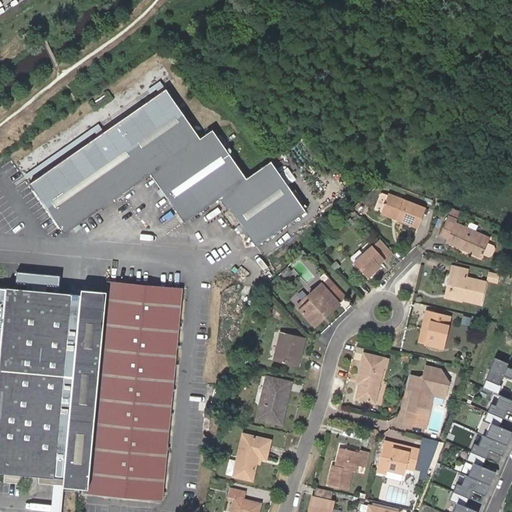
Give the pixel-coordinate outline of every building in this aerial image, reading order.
[(33,41),(29,33),(22,37),(26,44),(33,41)] [(166,91),(29,185),(64,236),(151,176),(184,224),(221,198),(256,248),(306,214),(271,164),(247,181),(213,132),(201,141),(166,91)] [(399,218),(398,221),(419,229),(426,210),(389,195),(382,214),(393,219),(394,216),(399,218)] [(471,251),(469,254),(482,260),(491,240),(457,225),(458,222),(450,218),(441,238),(450,241),(448,244),(466,252),(467,249),(471,251)] [(369,278),(382,267),(380,265),(386,260),(375,247),(355,263),(369,278)] [(457,277),(452,298),(483,305),(489,284),(469,279),(470,273),(455,269),(453,276),(457,277)] [(161,501),(181,289),(107,282),(106,292),(80,290),(80,295),(58,293),(59,276),(16,272),(14,289),(5,289),(5,290),(0,289),(0,473),(4,474),(3,483),(27,486),(28,477),(38,478),(63,480),(62,487),(87,490),(86,494),(161,501)] [(499,283),(501,274),(491,272),(489,280),(499,283)] [(448,297),(452,298),(457,277),(453,276),(448,297)] [(346,297),(330,279),(323,286),(339,303),(346,297)] [(323,286),(322,285),(297,307),(313,324),(323,315),(326,318),(340,305),(339,303),(323,286)] [(444,349),(452,318),(429,312),(421,344),(444,349)] [(315,327),(326,318),(323,315),(313,324),(315,327)] [(297,368),(304,340),(281,334),(275,362),(297,368)] [(366,362),(363,362),(358,381),(361,382),(357,399),(375,404),(384,368),(387,369),(389,361),(368,356),(366,362)] [(501,378),(504,370),(505,367),(493,362),(480,392),(496,398),(500,388),(497,387),(501,378)] [(511,363),(508,372),(504,370),(501,378),(511,382),(511,363)] [(427,430),(435,397),(446,399),(450,384),(441,382),(443,372),(428,368),(426,377),(421,380),(413,378),(411,385),(415,386),(414,391),(409,411),(406,425),(427,430)] [(450,384),(443,372),(441,382),(450,384)] [(287,392),(289,393),(291,384),(266,378),(257,419),(281,425),(286,408),(283,407),(287,392)] [(511,426),(511,403),(498,398),(493,409),(489,407),(486,415),(511,426)] [(505,448),(511,431),(511,426),(486,415),(482,423),(489,426),(484,439),(505,448)] [(257,462),(254,461),(255,458),(261,459),(266,460),(270,443),(244,436),(238,459),(232,457),(228,472),(235,473),(234,477),(252,481),(257,463),(257,462)] [(497,466),(505,448),(484,439),(482,438),(477,449),(472,447),(469,454),(497,466)] [(429,473),(440,443),(425,440),(421,453),(411,450),(411,454),(395,450),(396,445),(386,442),(379,474),(389,476),(390,471),(407,475),(409,468),(429,473)] [(411,454),(411,450),(412,448),(396,445),(395,450),(411,454)] [(361,454),(343,450),(338,467),(335,466),(330,486),(349,491),(353,471),(357,472),(358,466),(367,468),(370,454),(361,452),(361,454)] [(488,488),(497,466),(469,454),(465,463),(472,465),(467,478),(488,488)] [(480,506),(488,488),(467,478),(464,477),(460,488),(455,486),(452,494),(480,506)] [(38,484),(54,486),(62,487),(63,480),(38,478),(38,484)] [(59,511),(62,487),(54,486),(51,511),(59,511)] [(257,511),(259,505),(243,501),(244,493),(230,490),(228,498),(234,499),(230,511),(257,511)] [(333,502),(335,494),(320,491),(318,498),(333,502)] [(477,511),(480,506),(452,494),(448,502),(456,506),(453,511),(477,511)] [(332,511),(334,503),(313,498),(310,511),(332,511)]
